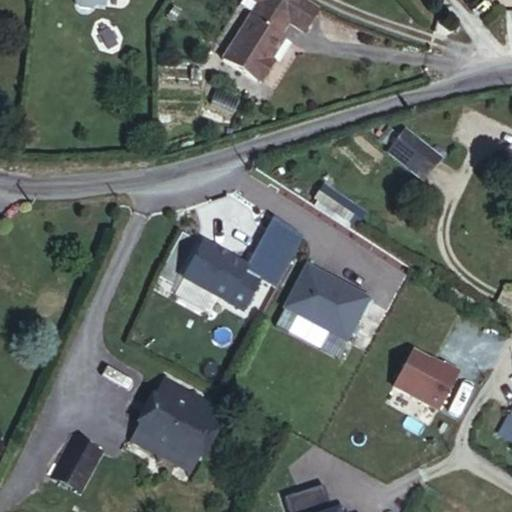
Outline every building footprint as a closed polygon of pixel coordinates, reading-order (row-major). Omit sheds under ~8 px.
[(73,0),(73,6),(77,11),(87,12),(92,8),(100,9),(101,0),(73,0)] [(310,4),(303,0),(246,0),(254,4),(216,65),(252,88),(255,83),(258,86),(269,68),(265,66),(284,37),(279,34),(286,23),(295,28),(310,4)] [(307,35),(321,11),(310,4),(295,28),(307,35)] [(412,191),(430,169),(406,150),(402,154),(397,150),(386,164),(392,168),(388,173),(412,191)] [(326,213),(334,200),(325,194),(317,208),(326,213)] [(351,211),(334,200),(326,213),(343,224),(351,211)] [(179,277),(238,310),(255,279),(240,270),(242,266),(198,241),(179,277)] [(302,266),(279,308),(341,341),(364,299),(302,266)] [(408,348),(389,384),(436,408),(456,369),(440,361),(438,364),(408,348)] [(189,457),(209,418),(161,392),(141,431),(189,457)] [(511,421),(509,420),(500,437),(511,443),(511,421)] [(82,496),(102,456),(70,440),(50,480),(82,496)] [(320,483),(281,496),(285,511),(333,511),(332,509),(328,511),(320,483)]
